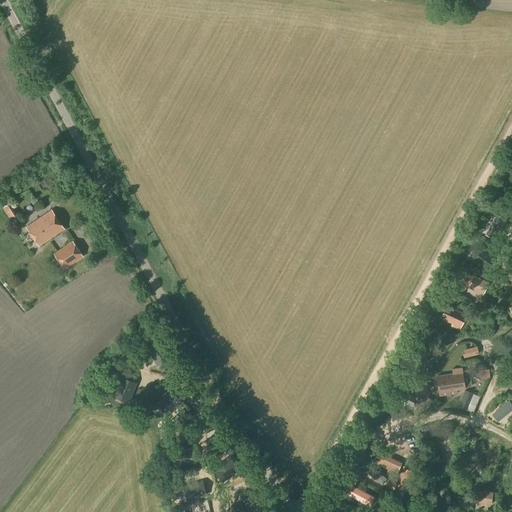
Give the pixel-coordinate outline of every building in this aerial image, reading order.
[(13,223),(19,218),(9,203),(3,208),(13,223)] [(39,246),(64,229),(52,211),(27,228),(39,246)] [(495,212),(485,232),(492,236),(503,216),(495,212)] [(511,223),(508,221),(500,235),(511,241),(511,223)] [(64,270),(84,257),(73,241),(54,254),(64,270)] [(476,243),(468,258),(485,267),(493,252),(476,243)] [(482,295),(488,283),(468,273),(462,285),(482,295)] [(459,331),(466,317),(453,310),(454,308),(447,305),(440,319),(452,325),(451,327),(459,331)] [(160,340),(147,347),(156,362),(168,355),(160,340)] [(440,396),(457,394),(456,390),(464,389),(461,368),(452,370),(453,374),(437,377),(440,396)] [(481,379),(490,378),(489,369),(480,370),(481,379)] [(122,377),(115,393),(129,399),(136,383),(122,377)] [(426,412),(431,400),(426,398),(432,387),(412,377),(402,397),(420,406),(418,408),(426,412)] [(473,412),(479,397),(465,391),(458,406),(473,412)] [(172,392),(160,404),(169,414),(182,402),(172,392)] [(491,413),(494,419),(511,412),(511,408),(511,405),(491,413)] [(193,448),(176,451),(178,464),(195,461),(193,448)] [(482,452),(460,449),(459,458),(481,460),(482,452)] [(227,458),(214,469),(223,481),(237,470),(227,458)] [(363,472),(381,481),(385,473),(366,464),(363,472)] [(412,470),(403,468),(398,488),(408,490),(412,470)] [(456,482),(457,507),(465,506),(463,481),(456,482)] [(202,482),(185,486),(189,500),(205,495),(202,482)] [(349,482),(344,491),(370,504),(374,496),(349,482)] [(501,483),(502,505),(510,504),(509,483),(501,483)] [(434,487),(428,491),(438,508),(444,504),(434,487)] [(491,505),(493,492),(475,490),(474,503),(491,505)] [(244,511),(239,503),(227,510),(228,511),(244,511)]
